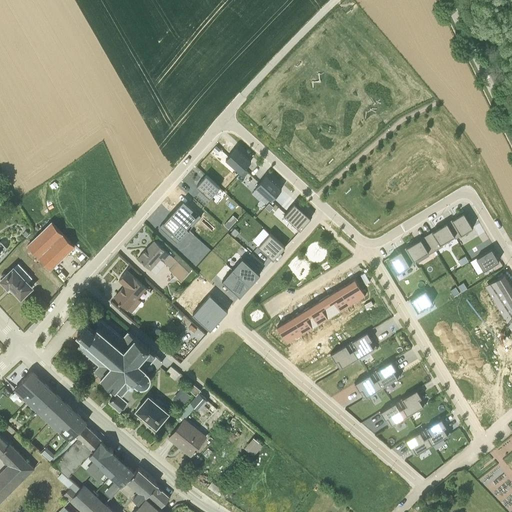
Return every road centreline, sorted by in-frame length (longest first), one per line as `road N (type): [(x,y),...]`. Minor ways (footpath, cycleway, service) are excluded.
road 1 (residential): [(223,110),(21,341)]
road 2 (residential): [(21,341),(139,449),(225,511)]
road 3 (residential): [(426,483),(228,312)]
road 4 (residential): [(368,245),(481,435)]
road 5 (residential): [(362,235),(376,237),(463,187),(511,256)]
road 6 (unclassified): [(329,0),(223,110)]
road 7 (residential): [(228,312),(327,203)]
road 8 (residential): [(223,110),(327,203)]
road 9 (unclassified): [(511,122),(451,0)]
